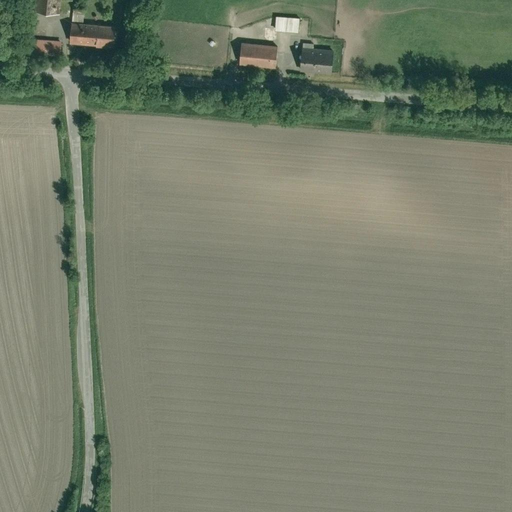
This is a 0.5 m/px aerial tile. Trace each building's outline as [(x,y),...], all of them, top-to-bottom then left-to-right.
[(60,13),(61,0),(36,0),(35,11),(60,13)] [(275,15),(274,29),(298,31),(299,16),(275,15)] [(113,46),(115,26),(74,22),(73,42),(113,46)] [(61,54),(61,38),(29,38),(29,54),(61,54)] [(274,65),(276,46),(242,43),(240,62),(274,65)] [(332,72),(334,50),(303,47),(301,69),(332,72)]
